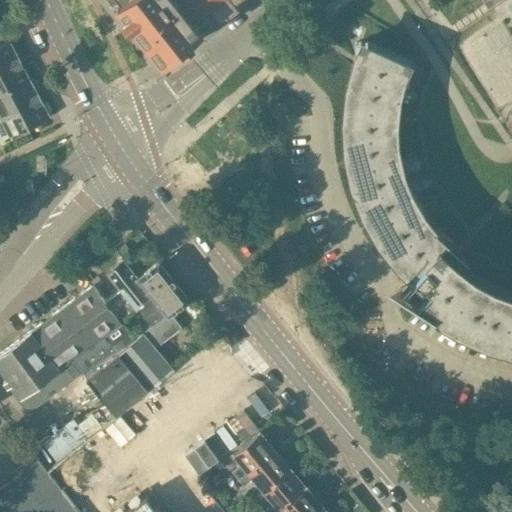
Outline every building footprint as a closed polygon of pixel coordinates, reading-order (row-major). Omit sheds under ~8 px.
[(120,0),(121,1),(117,4),(162,61),(183,44),(186,47),(195,39),(193,37),(217,18),(219,20),(229,13),(226,10),(227,9),(230,12),(239,5),(237,2),(239,0),(120,0)] [(10,39),(0,44),(0,67),(20,58),(10,39)] [(451,240),(452,239),(437,226),(425,211),(411,186),(404,169),(398,140),(397,121),(400,93),(405,74),(411,60),(367,41),(360,56),(352,86),(349,118),(351,149),(357,180),(369,209),(384,237),(404,261),(419,275),(408,287),(420,297),(418,300),(457,324),(491,340),(511,345),(511,294),(493,288),(472,277),(453,262),(438,249),(448,237),(451,240)] [(0,90),(29,76),(20,58),(0,67),(0,90)] [(30,78),(29,76),(0,90),(0,113),(38,94),(36,90),(38,89),(39,86),(35,78),(32,77),(30,78)] [(42,101),(38,94),(0,113),(0,138),(48,114),(47,112),(50,111),(51,108),(47,101),(44,100),(42,101)] [(109,273),(121,288),(106,300),(104,301),(121,322),(140,307),(138,304),(152,294),(138,276),(126,260),(109,273)] [(156,262),(138,276),(152,294),(138,304),(140,307),(143,305),(157,323),(146,331),(158,347),(186,325),(175,310),(186,301),(156,262)] [(41,411),(48,406),(44,400),(82,371),(114,413),(152,383),(173,366),(158,347),(146,331),(135,340),(121,322),(104,301),(106,300),(93,283),(0,353),(0,366),(8,377),(4,380),(8,386),(12,383),(17,390),(14,393),(28,412),(37,406),(41,411)] [(257,465),(276,449),(260,430),(233,452),(244,466),(235,474),(239,479),(257,465)] [(289,465),(276,449),(257,465),(239,479),(245,485),(254,478),(264,490),(292,468),(289,465)] [(78,511),(47,470),(36,453),(22,464),(26,470),(0,489),(0,511),(78,511)] [(292,468),(264,490),(275,503),(266,511),(267,511),(275,511),(307,486),(307,485),(306,485),(292,468)] [(313,511),(323,504),(307,486),(275,511),(313,511)] [(153,511),(145,501),(131,511),(153,511)]
